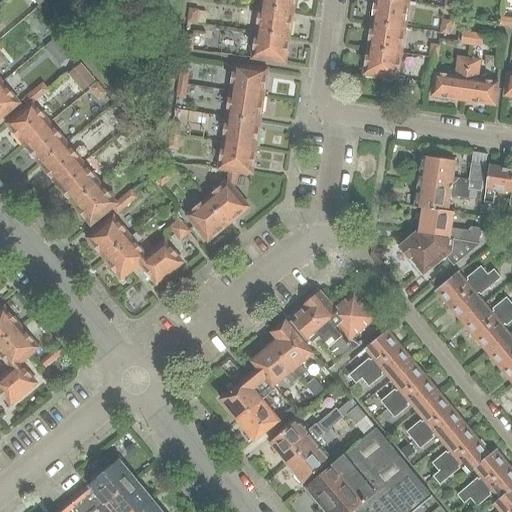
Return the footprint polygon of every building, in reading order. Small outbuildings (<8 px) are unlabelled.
[(73,13),(62,0),(60,0),(49,9),(60,24),(73,13)] [(258,0),(258,6),(293,11),(294,0),(258,0)] [(392,0),(374,0),(371,23),(404,28),(408,2),(392,0)] [(444,0),(443,7),(443,9),(453,10),(454,0),(444,0)] [(293,11),(258,6),(254,32),(289,37),(293,11)] [(198,12),(198,10),(189,9),(186,24),(196,25),(196,24),(198,12)] [(198,12),(196,24),(205,25),(206,13),(198,12)] [(499,26),(511,28),(511,19),(500,18),(499,26)] [(452,21),(441,20),(439,34),(449,36),(452,21)] [(401,54),(404,28),(371,23),(367,49),(401,54)] [(254,32),(250,59),(275,62),(285,63),(289,37),(254,32)] [(460,45),(470,47),(471,47),(472,33),(462,32),(460,45)] [(472,33),(471,47),(481,48),(483,35),(472,33)] [(182,50),(192,52),(194,37),(185,35),(182,50)] [(45,48),(52,56),(61,48),(54,40),(45,48)] [(430,44),(428,58),(437,59),(439,46),(430,44)] [(397,80),(398,70),(401,54),(367,49),(364,75),(397,80)] [(432,96),(463,101),(464,91),(469,59),(457,57),(454,75),(435,73),(432,96)] [(437,59),(428,58),(426,71),(435,73),(437,59)] [(481,60),(469,59),(464,91),(463,101),(494,105),(496,94),(497,82),(479,79),(481,60)] [(96,82),(81,64),(67,75),(82,93),(96,82)] [(263,96),(267,69),(266,69),(266,70),(232,64),(228,91),(263,96)] [(187,85),(189,73),(179,71),(177,83),(187,85)] [(106,94),(96,82),(88,89),(98,101),(106,94)] [(3,83),(0,85),(0,119),(15,106),(19,103),(19,102),(3,83)] [(15,106),(20,112),(7,124),(23,144),(49,122),(34,103),(49,91),(42,83),(19,102),(19,103),(15,106)] [(175,98),(185,100),(187,85),(177,83),(175,98)] [(263,96),(228,91),(224,117),(259,122),(263,96)] [(122,131),(130,124),(121,114),(114,120),(122,131)] [(259,122),(224,117),(220,143),(256,148),(259,122)] [(23,144),(40,164),(66,142),(49,122),(23,144)] [(180,137),(182,124),(171,122),(169,135),(180,137)] [(139,135),(130,124),(122,131),(131,141),(139,135)] [(180,137),(169,135),(167,150),(177,152),(180,137)] [(66,142),(40,164),(57,185),(83,162),(66,142)] [(220,143),(216,169),(228,171),(227,181),(234,190),(235,187),(234,187),(236,175),(237,172),(251,174),(251,175),(252,175),(256,148),(220,143)] [(482,191),(486,166),(471,164),(469,181),(453,178),(456,161),(443,159),(439,159),(423,156),(423,159),(420,161),(419,169),(421,171),(420,174),(420,175),(419,182),(419,181),(419,182),(482,191)] [(74,205),(100,183),(83,162),(57,185),(74,205)] [(511,187),(511,170),(489,167),(484,202),(493,204),(495,193),(493,193),(493,191),(511,193),(511,187)] [(154,180),(160,188),(172,179),(165,171),(154,180)] [(227,181),(206,198),(228,225),(249,208),(234,190),(227,181)] [(482,191),(419,182),(418,189),(418,190),(417,193),(415,195),(414,202),(416,205),(415,208),(423,209),(449,213),(451,197),(480,202),(482,191)] [(74,205),(91,225),(112,208),(117,204),(116,204),(100,183),(74,205)] [(131,191),(121,199),(127,205),(136,197),(131,191)] [(186,215),(208,242),(228,225),(206,198),(186,215)] [(121,199),(116,204),(117,204),(112,208),(117,214),(127,205),(121,199)] [(454,214),(449,213),(423,209),(421,225),(420,225),(420,226),(421,226),(419,233),(419,234),(478,244),(479,235),(480,229),(471,227),(467,231),(452,229),(454,214)] [(131,237),(113,216),(87,238),(104,259),(131,237)] [(187,233),(188,234),(190,232),(178,219),(168,227),(180,240),(182,239),(181,238),(187,233)] [(446,256),(454,266),(462,260),(479,244),(478,244),(419,234),(412,240),(411,238),(410,240),(401,247),(400,247),(399,248),(400,250),(400,249),(408,258),(408,259),(422,276),(446,256)] [(121,280),(140,264),(139,263),(147,256),(146,255),(131,237),(104,259),(121,280)] [(156,284),(182,263),(163,240),(146,255),(147,256),(139,263),(140,264),(156,284)] [(458,272),(444,284),(437,291),(450,306),(488,275),(487,275),(481,267),(466,279),(468,280),(466,282),(458,272)] [(488,275),(450,306),(463,322),(484,304),(477,295),(479,293),(480,295),(500,279),(493,270),(487,275),(488,275)] [(348,341),(375,318),(361,300),(362,299),(354,290),(345,298),(346,299),(334,309),(345,321),(337,328),(348,341)] [(317,340),(336,363),(354,348),(348,341),(337,328),(345,321),(334,309),(320,292),(302,306),(303,307),(290,319),(296,326),(311,345),(317,340)] [(484,304),(463,322),(475,337),(511,307),(511,304),(507,298),(492,310),(493,312),(492,313),(484,304)] [(4,307),(0,310),(0,345),(21,328),(4,307)] [(511,307),(475,337),(488,353),(510,335),(503,326),(504,325),(506,326),(511,320),(511,307)] [(278,340),(277,341),(278,341),(274,344),(274,343),(272,345),(300,378),(307,372),(301,365),(314,355),(286,322),(271,334),(272,335),(273,336),(274,335),(278,340)] [(19,362),(20,364),(38,348),(21,328),(0,345),(0,357),(9,369),(10,370),(19,362)] [(400,348),(387,332),(364,350),(371,359),(370,360),(369,359),(349,375),(356,384),(362,379),(400,348)] [(511,336),(510,335),(488,353),(501,368),(511,359),(511,336)] [(274,388),(286,378),(291,385),(300,378),(272,345),(270,346),(271,347),(267,350),(267,349),(265,350),(265,351),(252,362),(253,362),(258,369),(258,370),(274,388)] [(382,372),(390,382),(413,363),(400,348),(362,379),(369,387),(383,375),(381,373),(382,372)] [(511,359),(501,368),(511,381),(511,359)] [(10,370),(9,369),(0,376),(0,392),(11,405),(37,384),(20,364),(19,362),(10,370)] [(380,401),(387,410),(426,379),(413,363),(390,382),(397,390),(396,391),(395,389),(380,401)] [(236,420),(237,421),(267,396),(267,397),(275,390),(274,388),(258,370),(252,375),(252,374),(251,375),(245,380),(242,382),(243,382),(236,388),(236,387),(235,388),(230,393),(229,392),(228,393),(229,394),(222,399),(222,398),(220,400),(232,414),(231,414),(233,416),(236,419),(236,420)] [(313,379),(306,385),(315,397),(323,391),(313,379)] [(408,404),(416,413),(438,394),(426,379),(387,410),(394,418),(408,407),(407,405),(408,404)] [(416,413),(423,421),(422,423),(420,421),(406,432),(413,441),(451,410),(438,394),(416,413)] [(279,431),(297,416),(290,408),(278,418),(270,408),(274,404),(267,397),(267,396),(237,421),(238,423),(239,422),(242,426),(241,426),(243,428),(243,427),(254,441),(273,425),(279,431)] [(346,403),(337,411),(335,408),(307,431),(298,420),(271,442),(270,441),(268,443),(281,458),(282,459),(283,458),(287,463),(330,428),(343,418),(347,414),(352,410),(346,403)] [(352,410),(347,414),(356,425),(366,417),(356,406),(354,408),(352,410)] [(464,425),(451,410),(413,441),(420,450),(434,438),(433,436),(434,435),(441,444),(464,425)] [(439,472),(477,441),(464,425),(441,444),(448,452),(448,453),(446,452),(432,464),(438,472),(439,472)] [(322,449),(337,436),(330,428),(287,463),(291,468),(290,469),(291,471),(303,486),(305,484),(305,483),(332,461),(322,449)] [(325,508),(323,511),(413,511),(432,497),(375,429),(307,487),(309,489),(306,492),(315,503),(319,501),(325,508)] [(467,475),(472,470),(489,456),(477,441),(439,472),(438,472),(433,477),(440,485),(460,469),(459,467),(460,466),(467,475)] [(408,445),(401,451),(407,458),(414,452),(408,445)] [(489,456),(472,470),(480,479),(479,480),(477,478),(457,495),(464,504),(470,499),(508,467),(495,451),(489,456)] [(96,511),(136,480),(135,479),(134,480),(118,462),(102,476),(99,475),(88,483),(90,486),(58,511),(96,511)] [(490,492),(498,501),(511,490),(511,471),(508,467),(470,499),(476,507),(491,495),(489,493),(490,492)] [(138,511),(151,502),(153,500),(141,486),(139,487),(135,482),(136,480),(96,511),(138,511)] [(511,511),(511,490),(498,501),(493,506),(497,511),(511,511)] [(162,511),(157,506),(156,507),(151,502),(138,511),(162,511)]
